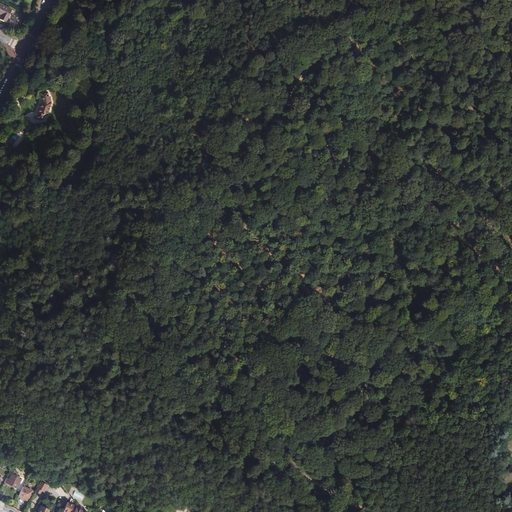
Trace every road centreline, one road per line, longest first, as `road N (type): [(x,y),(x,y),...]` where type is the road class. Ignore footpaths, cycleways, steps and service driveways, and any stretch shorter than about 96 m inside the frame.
road 1 (track): [(351,0),(148,331),(164,364),(264,443)]
road 2 (track): [(511,282),(342,501)]
road 3 (track): [(399,0),(511,102)]
